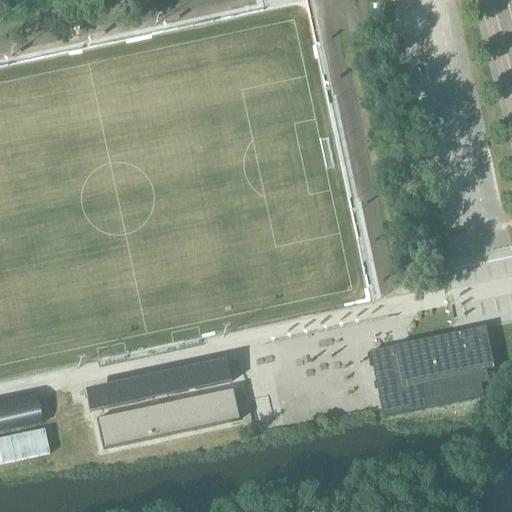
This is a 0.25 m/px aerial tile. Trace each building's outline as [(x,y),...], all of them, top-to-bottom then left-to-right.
[(390,334),(366,339),(370,354),(375,377),(375,378),(381,409),(383,418),(423,409),(481,397),(479,385),(487,383),(484,372),(488,371),(492,370),(484,330),(481,330),(471,332),(458,335),(454,336),(410,345),(394,349),(392,341),(390,334)] [(163,377),(162,377),(163,382),(166,397),(231,383),(228,372),(227,366),(226,363),(163,377)] [(148,380),(84,394),(85,396),(88,413),(152,400),(149,385),(148,380)] [(232,391),(95,420),(102,451),(239,422),(232,391)] [(36,394),(0,401),(0,432),(42,424),(36,394)] [(45,431),(0,440),(0,465),(50,454),(45,431)]
